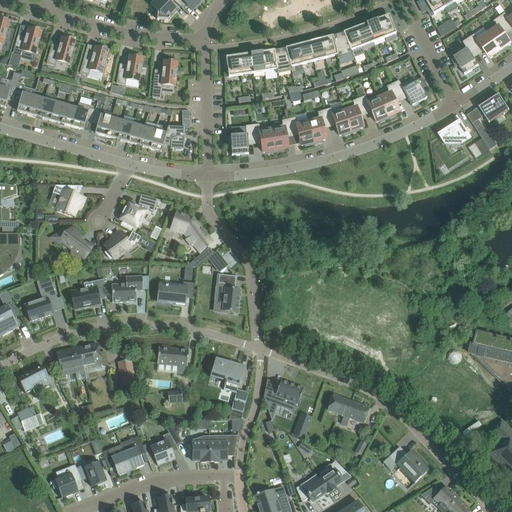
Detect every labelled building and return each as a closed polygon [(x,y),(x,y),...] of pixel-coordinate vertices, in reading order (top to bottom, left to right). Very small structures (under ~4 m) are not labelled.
[(155,0),(156,1),(152,6),(158,12),(157,13),(156,20),(167,21),(169,18),(175,11),(167,3),(170,0),(155,0)] [(196,9),(201,3),(198,0),(172,0),(182,10),(183,9),(180,7),(184,3),(192,11),(195,8),(196,9)] [(434,15),(445,9),(439,0),(425,0),(429,7),(427,8),(429,13),(431,17),(432,17),(432,16),(434,15)] [(439,0),(445,9),(455,2),(453,0),(439,0)] [(511,13),(508,17),(505,13),(499,17),(508,29),(511,25),(511,13)] [(388,16),(377,20),(384,39),(396,34),(395,34),(398,33),(399,33),(397,28),(395,24),(392,25),(388,16)] [(0,45),(3,46),(5,40),(11,41),(14,30),(8,28),(10,23),(7,22),(8,19),(0,17),(0,45)] [(502,33),(508,29),(499,17),(493,22),(498,28),(488,34),(501,53),(502,53),(509,48),(507,47),(510,45),(502,33)] [(373,43),(384,39),(377,20),(365,24),(373,43)] [(454,24),(453,23),(447,27),(450,32),(457,28),(454,24)] [(361,48),(373,43),(365,24),(354,29),(361,48)] [(13,55),(21,57),(22,52),(35,56),(42,33),(39,32),(40,29),(32,27),(31,29),(28,29),(24,42),(17,40),(13,55)] [(351,52),(361,48),(354,29),(343,33),(343,34),(350,52),(351,52)] [(352,55),(351,52),(350,52),(343,34),(332,37),(337,56),(336,56),(337,60),(352,55)] [(501,54),(501,53),(488,34),(479,41),(475,34),(469,38),(476,50),(482,47),(490,58),(493,57),(494,58),(500,54),(501,54)] [(51,50),(47,64),(54,66),(56,62),(69,65),(75,42),(73,41),(73,38),(65,36),(64,39),(62,38),(59,47),(58,52),(51,50)] [(332,37),(320,40),(325,59),(336,56),(337,56),(332,37)] [(471,54),(476,50),(469,38),(463,42),(468,50),(453,60),(453,59),(452,60),(456,68),(457,67),(456,67),(458,66),(465,75),(472,70),(473,71),(479,67),(478,66),(479,66),(471,54)] [(314,62),(325,59),(320,40),(309,43),(314,62)] [(302,65),(314,62),(309,43),(297,46),(302,65)] [(80,74),(88,76),(89,71),(102,75),(108,52),(106,51),(107,48),(98,46),(98,48),(95,48),(91,62),(84,60),(80,74)] [(291,68),(302,65),(297,46),(285,49),(285,50),(290,68),(291,68)] [(292,72),(291,68),(290,68),(285,50),(274,52),(277,71),(276,71),(276,75),(292,72)] [(274,51),(262,53),(265,73),(276,71),(277,71),(274,52),(274,51)] [(253,74),(265,73),(262,53),(250,54),(253,74)] [(125,85),(126,80),(139,83),(143,59),(140,59),(141,56),(132,54),(132,57),(129,57),(127,71),(119,70),(117,84),(125,85)] [(240,76),(253,74),(250,54),(238,56),(240,76)] [(228,78),(240,76),(238,56),(226,58),(227,68),(224,68),(224,78),(225,78),(228,77),(228,78)] [(154,76),(152,98),(160,99),(162,86),(175,87),(177,63),(175,63),(175,60),(166,59),(166,62),(163,62),(162,76),(154,76)] [(358,75),(355,67),(342,72),(345,79),(358,75)] [(341,74),(334,77),(336,82),(343,80),(341,74)] [(425,87),(423,82),(421,79),(421,80),(403,89),(399,81),(392,84),(399,97),(405,94),(412,107),(412,106),(413,107),(419,104),(418,103),(426,99),(421,89),(424,87),(425,87)] [(392,100),(399,97),(392,84),(386,87),(388,91),(377,96),(388,120),(389,120),(396,116),(395,115),(398,113),(392,100)] [(7,100),(13,102),(17,88),(10,87),(9,91),(0,87),(0,107),(5,109),(7,100)] [(120,92),(118,89),(112,87),(110,94),(118,96),(120,92)] [(16,112),(27,115),(33,97),(22,94),(23,90),(17,88),(13,102),(19,104),(16,112)] [(504,103),(499,95),(498,97),(497,95),(493,97),(494,99),(479,109),(489,124),(509,111),(508,110),(510,109),(506,102),(504,103)] [(387,121),(388,120),(377,96),(367,101),(365,96),(359,99),(364,112),(370,110),(376,123),(379,122),(380,123),(387,120),(387,121)] [(27,115),(38,119),(44,100),(33,97),(27,115)] [(357,115),(364,112),(359,99),(352,101),(354,106),(343,109),(351,134),(352,134),(360,131),(359,130),(362,128),(357,115)] [(38,119),(50,122),(55,103),(44,100),(38,119)] [(50,122),(61,125),(66,106),(55,103),(50,122)] [(61,125),(72,128),(79,104),(78,104),(77,110),(66,106),(61,125)] [(91,124),(95,111),(89,109),(90,107),(79,104),(72,128),(83,131),(85,122),(91,124)] [(351,134),(343,109),(332,113),(331,109),(324,111),(328,125),(335,123),(339,136),(342,135),(343,137),(350,135),(351,134)] [(106,138),(111,119),(100,116),(101,112),(95,111),(91,124),(97,126),(94,134),(106,138)] [(321,127),(328,125),(324,111),(317,113),(318,117),(307,120),(314,146),(315,145),(322,143),(322,141),(325,141),(321,127)] [(484,128),(479,121),(476,117),(470,121),(477,132),(484,128)] [(314,146),(307,120),(296,123),(295,118),(288,120),(291,134),(298,132),(302,146),(305,146),(305,147),(313,146),(314,146)] [(106,138),(117,141),(122,122),(111,119),(106,138)] [(285,135),(291,134),(288,120),(281,121),(282,126),(271,127),(275,153),(276,153),(284,152),(284,150),(287,149),(285,135)] [(117,141),(128,144),(133,125),(122,122),(117,141)] [(472,140),(461,122),(450,129),(449,128),(438,135),(444,144),(465,144),(472,140)] [(128,144),(139,147),(144,129),(133,125),(128,144)] [(275,153),(271,127),(260,129),(259,125),(252,126),(254,140),(261,139),(263,153),(266,153),(267,155),(274,153),(274,154),(275,153)] [(247,141),(254,140),(252,126),(245,126),(246,136),(227,137),(226,137),(226,146),(227,146),(227,145),(231,145),(231,156),(241,156),(241,157),(248,156),(248,155),(247,141)] [(166,135),(163,147),(170,149),(170,150),(183,151),(183,139),(182,139),(182,136),(185,136),(185,129),(167,128),(166,135)] [(139,147),(150,150),(155,132),(144,129),(139,147)] [(166,135),(155,132),(150,150),(161,153),(163,147),(166,135)] [(489,151),(482,140),(475,144),(482,156),(489,151)] [(0,200),(16,195),(16,187),(0,184),(0,222),(9,223),(9,211),(2,209),(2,208),(0,207),(0,200)] [(82,187),(55,186),(52,194),(61,197),(57,210),(73,216),(77,206),(81,207),(84,199),(79,197),(82,187)] [(146,209),(153,213),(157,200),(141,196),(138,205),(139,205),(138,209),(128,204),(120,220),(136,228),(144,212),(146,209)] [(177,212),(171,230),(184,234),(188,239),(187,240),(191,246),(193,245),(200,253),(212,243),(194,222),(193,223),(191,222),(192,220),(185,218),(185,216),(177,212)] [(73,252),(70,256),(78,261),(80,257),(84,260),(92,246),(89,244),(85,250),(79,245),(83,240),(73,228),(69,233),(65,230),(51,239),(59,243),(60,242),(73,252)] [(114,239),(104,246),(108,251),(105,253),(110,260),(113,258),(114,259),(136,243),(137,244),(145,248),(146,248),(153,252),(156,245),(141,237),(132,233),(129,239),(125,241),(119,233),(113,237),(114,239)] [(0,274),(8,271),(8,270),(8,265),(12,264),(12,252),(18,252),(18,236),(0,235),(0,274)] [(220,273),(228,265),(216,252),(207,260),(220,273)] [(235,290),(236,277),(219,276),(218,284),(225,285),(222,312),(238,314),(240,291),(235,290)] [(126,285),(111,286),(112,303),(136,302),(136,291),(142,291),(142,290),(148,290),(149,277),(125,278),(126,285)] [(303,286),(323,291),(325,283),(306,278),(303,286)] [(105,299),(103,280),(93,282),(94,288),(70,293),(74,310),(99,305),(98,301),(105,299)] [(329,299),(338,302),(343,282),(335,280),(329,299)] [(339,302),(347,304),(353,285),(344,282),(339,302)] [(192,299),(194,284),(184,283),(183,289),(159,286),(157,302),(184,305),(185,298),(192,299)] [(348,305),(357,307),(362,287),(353,285),(348,305)] [(57,300),(52,286),(39,290),(42,300),(24,306),(30,323),(53,315),(48,303),(57,300)] [(299,295),(318,300),(321,292),(301,286),(299,295)] [(358,307),(366,309),(371,290),(363,287),(358,307)] [(0,297),(4,305),(12,302),(7,291),(0,293),(0,297)] [(294,304),(314,309),(316,301),(296,295),(294,304)] [(376,306),(395,311),(398,302),(378,297),(376,306)] [(12,303),(0,309),(0,332),(2,336),(18,327),(12,317),(18,314),(12,303)] [(289,313),(309,318),(311,309),(291,304),(289,313)] [(376,316),(395,321),(397,312),(378,307),(376,316)] [(317,330),(326,333),(331,313),(323,311),(317,330)] [(306,318),(286,313),(284,322),(304,327),(306,318)] [(327,333),(335,335),(341,316),(332,313),(327,333)] [(336,336),(345,338),(350,318),(342,316),(336,336)] [(373,325),(393,330),(395,322),(375,317),(373,325)] [(346,338),(354,340),(360,321),(351,319),(346,338)] [(370,335),(390,340),(392,331),(373,326),(370,335)] [(511,340),(478,333),(475,345),(471,344),(468,354),(473,355),(511,391),(511,340)] [(366,343),(385,349),(388,340),(368,335),(366,343)] [(102,367),(99,355),(97,345),(78,349),(83,371),(102,367)] [(188,352),(170,350),(170,347),(159,346),(159,349),(158,349),(157,365),(178,367),(177,374),(185,374),(186,367),(187,367),(188,352)] [(75,373),(83,371),(78,349),(56,354),(60,372),(61,376),(75,373)] [(233,363),(233,364),(215,359),(211,374),(227,378),(226,383),(225,383),(224,387),(226,387),(227,383),(231,384),(229,394),(230,392),(236,394),(232,411),(243,414),(248,393),(238,390),(239,386),(240,386),(241,380),(240,380),(244,367),(236,365),(236,363),(233,363)] [(131,362),(117,365),(123,389),(136,387),(131,362)] [(42,367),(17,379),(25,394),(42,385),(44,389),(51,385),(42,367)] [(297,405),(303,389),(281,381),(276,394),(265,390),(263,398),(267,409),(275,412),(277,405),(293,411),(295,405),(297,405)] [(167,393),(168,403),(182,401),(181,392),(167,393)] [(369,410),(333,396),(327,411),(343,417),(340,424),(346,427),(349,419),(363,425),(369,410)] [(52,420),(49,413),(45,404),(18,415),(24,431),(52,420)] [(301,414),(293,436),(303,440),(311,418),(301,414)] [(195,421),(195,437),(209,437),(209,420),(195,421)] [(511,432),(501,421),(490,432),(500,442),(488,454),(511,477),(511,432)] [(274,432),(271,422),(265,424),(268,433),(274,432)] [(180,428),(164,426),(169,434),(176,447),(182,444),(178,437),(180,428)] [(9,437),(14,448),(20,445),(14,434),(9,437)] [(176,447),(169,434),(163,437),(165,442),(150,448),(157,467),(174,460),(170,451),(177,449),(176,447)] [(238,436),(237,436),(237,437),(209,437),(209,463),(218,463),(218,462),(226,461),(226,457),(234,457),(234,454),(235,449),(236,444),(237,439),(238,436)] [(136,448),(123,453),(131,472),(144,467),(140,457),(145,454),(139,437),(133,439),(136,448)] [(204,437),(192,441),(192,462),(200,462),(200,464),(209,463),(209,437),(204,437)] [(96,456),(102,453),(97,440),(91,443),(96,456)] [(361,442),(355,453),(362,457),(368,445),(361,442)] [(121,446),(102,454),(109,471),(112,478),(117,476),(118,477),(131,472),(123,453),(121,446)] [(413,463),(399,448),(383,463),(383,464),(389,458),(399,469),(397,471),(397,472),(399,469),(407,477),(413,485),(414,484),(415,483),(428,471),(414,455),(417,459),(413,463)] [(291,463),(288,455),(283,457),(285,465),(291,463)] [(106,482),(98,460),(76,469),(81,480),(81,482),(88,479),(91,488),(106,482)] [(319,481),(318,481),(327,493),(326,493),(327,494),(334,490),(333,488),(342,483),(339,478),(346,473),(335,463),(335,462),(330,466),(333,471),(319,481)] [(75,466),(55,473),(61,487),(57,489),(61,500),(78,493),(74,483),(81,480),(76,469),(75,466)] [(315,476),(296,489),(302,503),(309,498),(312,503),(326,493),(327,493),(318,481),(319,481),(315,476)] [(295,495),(292,484),(286,486),(289,497),(295,495)] [(445,511),(458,500),(446,488),(442,492),(436,486),(420,496),(429,505),(431,503),(439,511),(445,511)] [(290,511),(282,487),(254,496),(259,511),(290,511)] [(171,498),(158,500),(160,511),(173,511),(172,507),(173,506),(173,503),(171,503),(171,498)] [(186,506),(180,506),(180,511),(208,511),(207,498),(186,500),(186,506)] [(469,511),(470,511),(458,500),(445,511),(469,511)] [(364,511),(357,502),(352,505),(348,509),(349,511),(364,511)]
